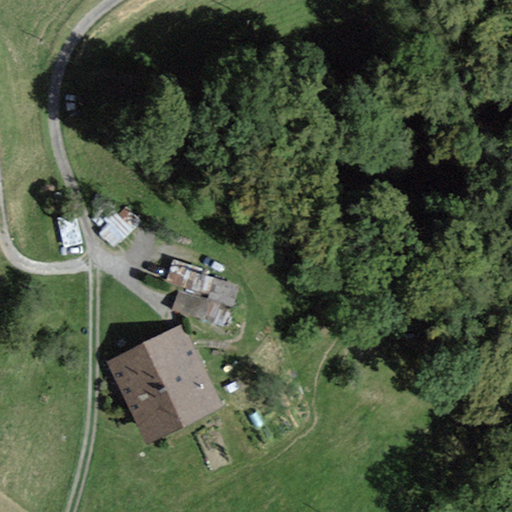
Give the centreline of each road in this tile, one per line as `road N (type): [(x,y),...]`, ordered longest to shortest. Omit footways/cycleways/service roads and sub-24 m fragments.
road 1 (unclassified): [(116,0),(78,29),(54,96),(54,128),(91,260),(29,266),(4,240),(0,220)]
road 2 (track): [(91,260),(94,398),(71,511)]
